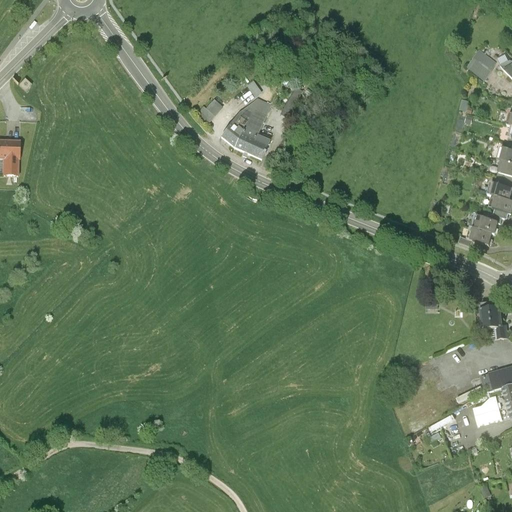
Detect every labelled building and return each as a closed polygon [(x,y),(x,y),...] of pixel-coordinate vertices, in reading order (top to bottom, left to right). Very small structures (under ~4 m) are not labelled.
[(496,65),(481,54),(469,70),(484,81),(496,65)] [(501,68),(504,72),(511,66),(511,62),(510,62),(501,68)] [(24,79),(19,86),(25,91),(31,85),(24,79)] [(246,87),(254,99),(261,94),(253,82),(246,87)] [(301,95),(294,91),(281,116),(288,120),(301,95)] [(262,161),(269,143),(257,138),(270,106),(257,101),(239,115),(221,139),(235,150),(262,161)] [(199,117),(208,125),(222,110),(213,102),(199,117)] [(17,159),(21,159),(21,146),(0,145),(0,161),(5,161),(5,176),(17,176),(17,159)] [(511,153),(504,151),(501,163),(506,164),(511,165),(511,153)] [(511,165),(506,164),(503,176),(511,178),(511,165)] [(498,175),(496,186),(511,190),(511,178),(503,176),(498,175)] [(494,186),(491,197),(496,199),(509,202),(511,190),(496,186),(494,186)] [(496,199),(492,211),(495,211),(508,215),(511,215),(511,210),(511,202),(509,202),(496,199)] [(508,215),(495,211),(493,217),(502,219),(507,220),(508,215)] [(493,217),(489,216),(487,221),(498,224),(501,225),(502,219),(493,217)] [(492,236),(494,236),(498,224),(487,221),(479,219),(476,231),(492,236)] [(473,243),(489,248),(492,236),(476,231),(474,231),(471,242),(471,243),(473,243)] [(471,249),(473,243),(471,243),(471,242),(461,238),(458,244),(471,249)] [(500,328),(497,310),(480,312),(483,331),(496,330),(500,329),(500,328)] [(506,327),(500,328),(500,329),(496,330),(497,341),(507,340),(506,327)] [(484,343),(497,341),(496,330),(483,331),(484,343)] [(501,389),(511,385),(511,370),(480,379),(483,390),(484,393),(485,395),(485,396),(502,392),(501,389)] [(509,419),(511,418),(511,385),(501,389),(502,392),(509,419)] [(483,390),(457,401),(459,404),(484,393),(483,390)] [(502,421),(496,400),(491,401),(483,410),(474,412),(478,428),(502,421)] [(431,412),(408,427),(412,433),(435,418),(431,412)] [(451,418),(429,430),(431,434),(453,421),(451,418)] [(428,438),(431,444),(442,438),(439,433),(428,438)]
